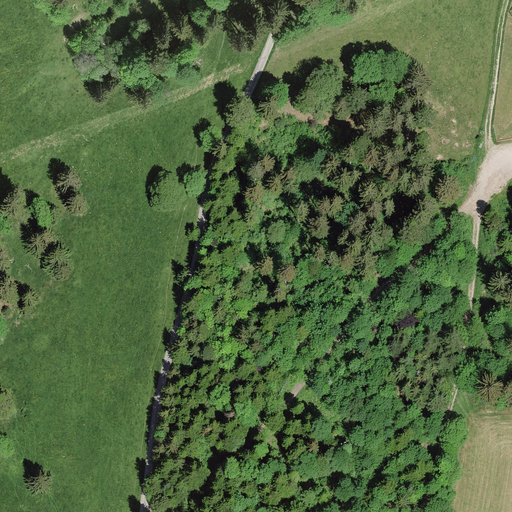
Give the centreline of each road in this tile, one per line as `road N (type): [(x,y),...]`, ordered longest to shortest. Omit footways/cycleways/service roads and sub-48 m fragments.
road 1 (unclassified): [(283,0),(205,196),(157,408),(144,511)]
road 2 (track): [(511,163),(379,291),(256,438),(172,511)]
